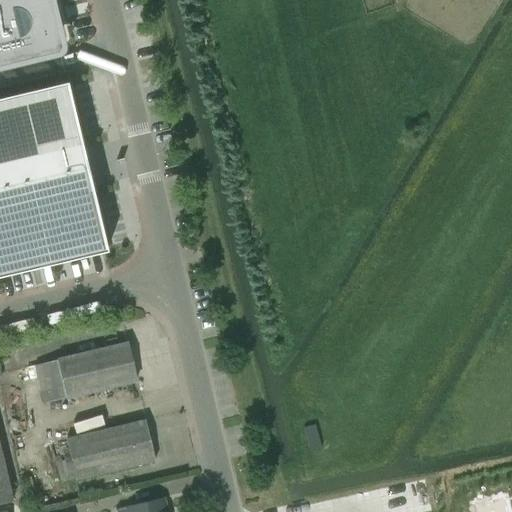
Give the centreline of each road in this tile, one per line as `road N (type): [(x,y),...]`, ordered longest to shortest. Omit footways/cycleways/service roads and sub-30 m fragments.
road 1 (unclassified): [(170,277),(103,0)]
road 2 (unclassified): [(227,511),(170,277)]
road 3 (unclassified): [(170,277),(0,319)]
road 4 (unknown): [(194,377),(35,425)]
